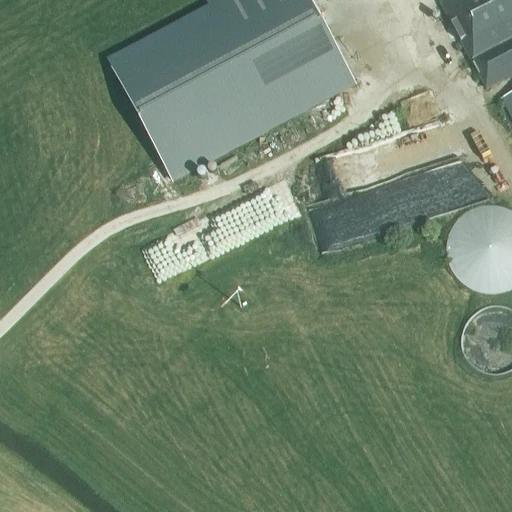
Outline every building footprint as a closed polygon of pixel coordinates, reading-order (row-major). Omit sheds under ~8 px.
[(217,0),(186,16),(190,22),(110,64),(173,182),(354,86),(308,0),(217,0)] [(511,0),(445,0),(440,3),(486,90),(511,76),(511,0)] [(511,116),(511,94),(503,100),(511,116)] [(29,137),(31,183),(64,182),(62,136),(29,137)] [(453,279),(471,293),(494,296),(511,288),(511,216),(506,211),(483,208),(462,217),(448,235),(445,257),(453,279)] [(467,366),(481,377),(498,379),(511,373),(511,318),(507,315),(490,313),(474,319),(463,333),(461,350),(467,366)]
